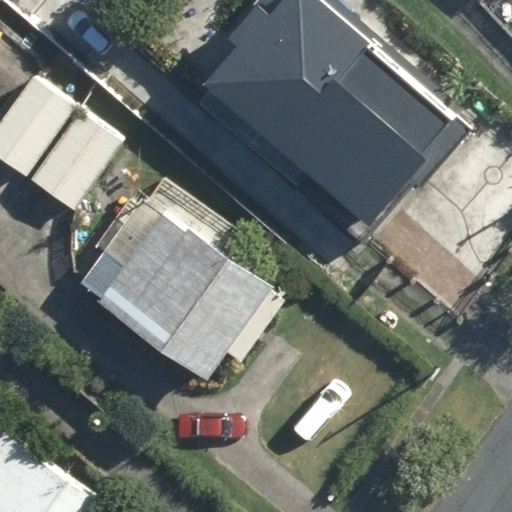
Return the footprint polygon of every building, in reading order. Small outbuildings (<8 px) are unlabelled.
[(442,62),(366,0),(274,0),(254,26),(198,95),(272,158),(314,107),(366,150),(442,62)] [(0,129),(0,152),(30,173),(79,106),(38,77),(0,129)] [(36,176),(78,208),(127,141),(85,109),(36,176)] [(104,300),(215,378),(278,286),(169,211),(104,300)] [(116,511),(120,508),(5,427),(0,434),(0,511),(116,511)]
